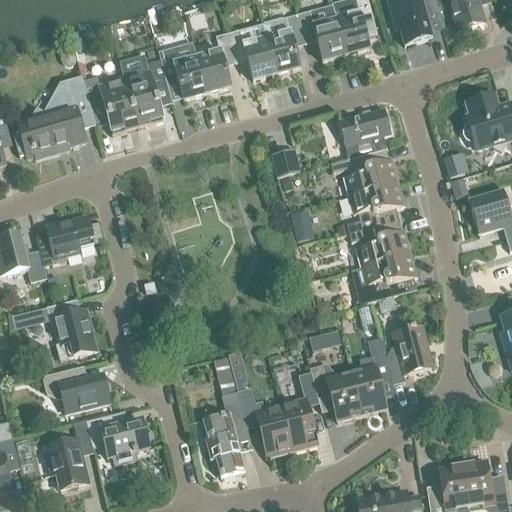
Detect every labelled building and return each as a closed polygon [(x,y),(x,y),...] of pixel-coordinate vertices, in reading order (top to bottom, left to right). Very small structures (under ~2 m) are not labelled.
[(332,9),(346,60),(369,53),(362,27),(373,24),(366,0),(365,0),(351,4),(351,3),(332,8),(332,9)] [(385,0),(387,6),(396,36),(400,35),(404,50),(432,42),(431,39),(424,17),(437,13),(433,0),(385,0)] [(476,0),(447,0),(458,35),(484,27),(476,0)] [(321,66),(346,60),(332,9),(297,19),(304,43),(314,40),(321,66)] [(266,42),(276,79),(300,72),(293,46),(304,43),(297,19),(262,28),(266,42)] [(239,35),(228,38),(234,62),(245,59),(252,85),(276,79),(266,42),(243,48),(239,35)] [(219,55),(197,61),(207,98),(230,92),(223,65),(234,62),(228,38),(215,42),(219,55)] [(59,53),(59,57),(61,66),(63,69),(66,71),(70,72),(73,70),(75,67),(76,63),(74,54),(72,51),(69,48),(65,48),(62,50),(59,53)] [(158,57),(160,64),(165,81),(176,78),(183,104),(207,98),(197,61),(196,61),(192,48),(158,57)] [(172,108),(165,81),(160,64),(145,68),(148,77),(124,84),(137,133),(162,126),(158,111),(172,108)] [(82,132),(95,129),(83,85),(82,80),(68,84),(71,92),(62,95),(49,119),(31,124),(30,121),(17,124),(22,143),(30,141),(37,163),(57,157),(56,152),(67,149),(68,151),(86,146),(82,132)] [(97,81),(83,85),(95,129),(108,125),(112,140),(137,133),(124,84),(99,90),(97,81)] [(467,121),(466,121),(476,154),(491,149),(492,153),(502,158),(507,148),(506,145),(511,143),(511,147),(511,107),(506,110),(502,107),(499,107),(497,99),(467,108),(471,120),(467,121)] [(337,125),(348,164),(359,161),(356,149),(369,146),(372,159),(392,154),(389,142),(390,141),(385,121),(383,113),(337,125)] [(0,172),(5,171),(0,153),(0,143),(9,141),(2,115),(0,115),(0,172)] [(271,162),(277,183),(301,177),(295,156),(271,162)] [(442,163),(447,182),(467,176),(462,157),(442,163)] [(359,161),(348,164),(330,169),(332,178),(346,175),(348,182),(343,183),(348,201),(397,188),(391,165),(373,170),(370,158),(359,161)] [(289,181),(281,184),(285,196),(293,194),(289,181)] [(463,184),(450,188),(452,196),(466,192),(463,184)] [(403,212),(397,188),(348,201),(353,220),(357,219),(359,226),(346,230),(348,239),(382,230),(379,218),(403,212)] [(502,232),(505,244),(511,241),(511,226),(503,195),(469,205),(479,238),(502,232)] [(307,215),(290,219),(294,236),(311,232),(307,215)] [(39,256),(42,272),(67,266),(65,261),(79,257),(78,253),(93,249),(86,221),(58,228),(59,232),(46,235),(47,238),(35,241),(39,256)] [(345,229),(336,231),(339,241),(348,239),(346,230),(345,229)] [(386,241),(382,230),(348,239),(350,248),(358,246),(360,253),(356,254),(361,273),(410,260),(403,236),(386,241)] [(42,272),(39,256),(25,260),(20,238),(0,243),(0,282),(26,276),(29,288),(45,284),(42,272)] [(416,283),(410,260),(361,273),(365,290),(362,291),(366,308),(377,306),(393,302),(398,300),(395,288),(416,283)] [(57,281),(46,283),(49,295),(60,292),(57,281)] [(146,299),(155,297),(153,287),(144,289),(146,299)] [(511,300),(508,302),(511,316),(500,321),(510,351),(505,353),(511,376),(511,300)] [(393,302),(377,306),(381,318),(396,314),(393,302)] [(51,338),(55,337),(59,351),(54,352),(58,366),(95,356),(88,329),(85,330),(81,316),(78,317),(75,305),(44,313),(51,338)] [(323,306),(316,308),(319,319),(330,316),(328,309),(323,306)] [(361,334),(373,331),(368,311),(356,314),(361,334)] [(391,352),(385,362),(391,385),(392,389),(404,386),(402,379),(432,372),(421,330),(407,334),(406,330),(403,328),(395,330),(392,334),(393,338),(391,338),(395,351),(391,352)] [(319,341),(309,343),(312,357),(322,354),(319,341)] [(361,375),(350,378),(361,421),(385,415),(378,388),(391,385),(385,362),(380,342),(367,346),(371,362),(358,365),(361,375)] [(249,445),(245,428),(236,397),(227,362),(211,366),(225,419),(202,424),(207,444),(204,444),(209,465),(214,464),(219,483),(244,477),(237,448),(249,445)] [(308,373),(310,378),(317,404),(329,401),(336,427),(361,421),(350,378),(339,381),(327,369),(308,373)] [(64,419),(109,408),(106,397),(107,394),(105,387),(102,384),(101,381),(79,387),(76,374),(40,383),(44,397),(55,405),(60,404),(64,419)] [(21,377),(8,381),(10,389),(24,386),(21,377)] [(303,404),(279,410),(292,457),(317,451),(307,412),(319,409),(317,404),(310,378),(297,381),(303,404)] [(250,393),(236,397),(245,428),(257,425),(265,459),(277,456),(278,461),(292,457),(279,410),(263,415),(261,406),(254,408),(250,393)] [(119,420),(85,428),(88,440),(91,452),(103,449),(104,455),(110,454),(115,473),(135,468),(134,462),(138,461),(138,460),(149,457),(142,428),(122,433),(119,420)] [(76,443),(88,440),(85,428),(73,431),(76,443)] [(7,478),(19,475),(12,445),(0,447),(0,498),(11,495),(7,478)] [(27,445),(15,448),(21,469),(33,466),(27,445)] [(60,497),(88,491),(77,446),(45,454),(51,482),(56,481),(60,497)] [(484,467),(461,471),(467,511),(507,511),(503,486),(488,488),(484,467)] [(467,511),(461,471),(438,475),(441,496),(426,498),(428,511),(467,511)] [(405,497),(356,505),(357,511),(420,511),(419,501),(406,503),(405,497)]
